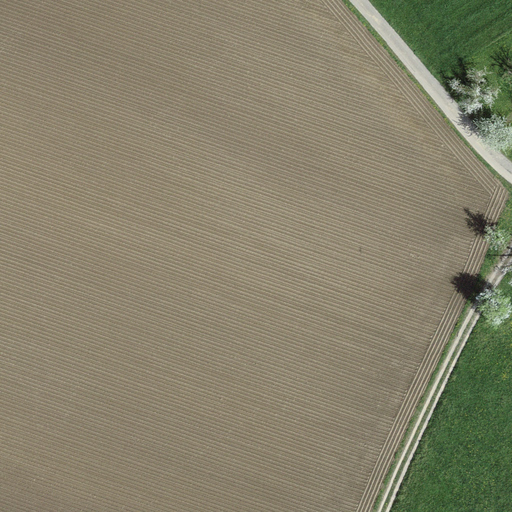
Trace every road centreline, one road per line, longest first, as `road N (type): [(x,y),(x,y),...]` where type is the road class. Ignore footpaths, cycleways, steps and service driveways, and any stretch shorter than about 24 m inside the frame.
road 1 (track): [(511,256),(409,438),(380,511)]
road 2 (unclassified): [(354,0),(511,173)]
